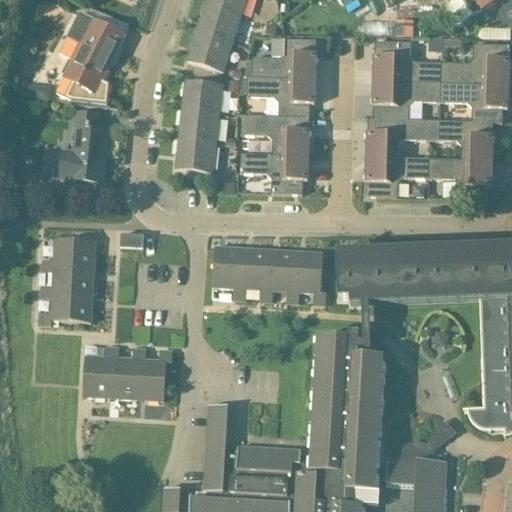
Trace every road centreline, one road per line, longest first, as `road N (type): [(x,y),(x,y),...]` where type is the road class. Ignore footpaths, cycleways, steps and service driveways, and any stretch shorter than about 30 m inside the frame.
road 1 (residential): [(170,0),(145,74),(138,195),(159,220),(198,226)]
road 2 (residential): [(343,225),(489,227),(511,198)]
road 3 (residential): [(343,225),(344,44)]
road 4 (residential): [(192,392),(198,226)]
road 5 (residential): [(198,226),(343,225)]
